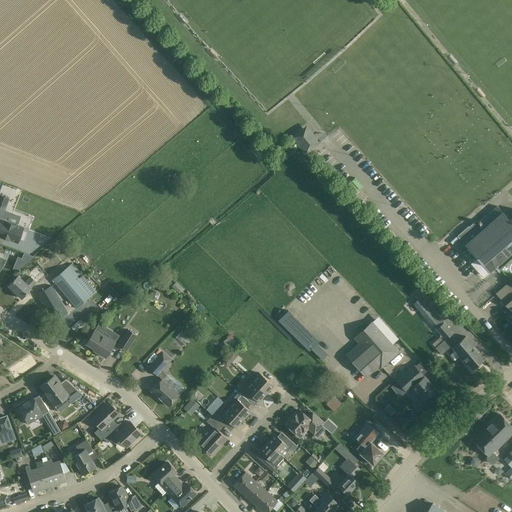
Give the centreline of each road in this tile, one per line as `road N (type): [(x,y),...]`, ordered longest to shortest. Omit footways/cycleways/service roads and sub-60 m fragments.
road 1 (residential): [(369,511),(434,436),(511,376)]
road 2 (residential): [(15,511),(113,472),(162,432)]
road 3 (residential): [(162,432),(114,387),(58,352)]
